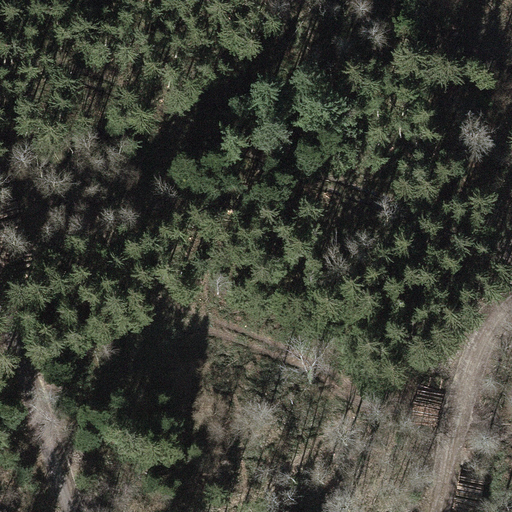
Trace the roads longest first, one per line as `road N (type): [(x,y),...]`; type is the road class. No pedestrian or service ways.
road 1 (track): [(72,511),(0,295)]
road 2 (track): [(511,308),(470,376),(438,511)]
